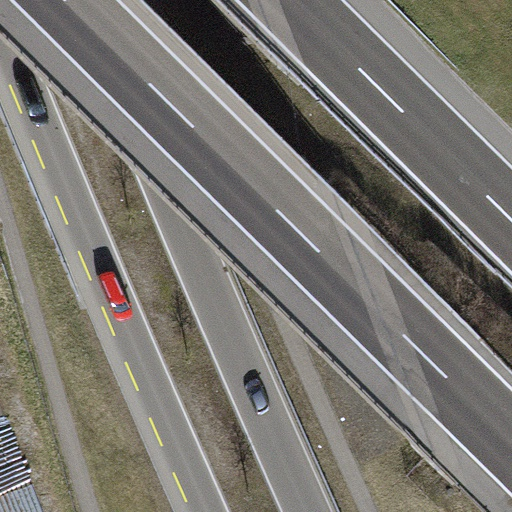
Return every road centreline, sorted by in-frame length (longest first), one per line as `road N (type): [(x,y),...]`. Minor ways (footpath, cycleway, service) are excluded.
road 1 (motorway): [(64,0),(511,444)]
road 2 (secondary): [(309,511),(88,0)]
road 3 (track): [(161,0),(370,511)]
road 4 (secondary): [(0,8),(210,511)]
road 5 (motorway): [(511,218),(289,0)]
